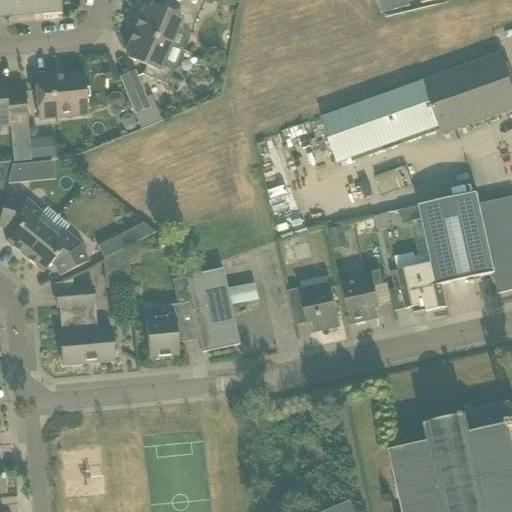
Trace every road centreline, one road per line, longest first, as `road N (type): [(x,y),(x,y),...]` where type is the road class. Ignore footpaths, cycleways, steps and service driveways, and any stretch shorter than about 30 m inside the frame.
road 1 (residential): [(31,399),(281,380),(398,343),(511,322)]
road 2 (residential): [(0,46),(78,37),(96,20),(101,0)]
